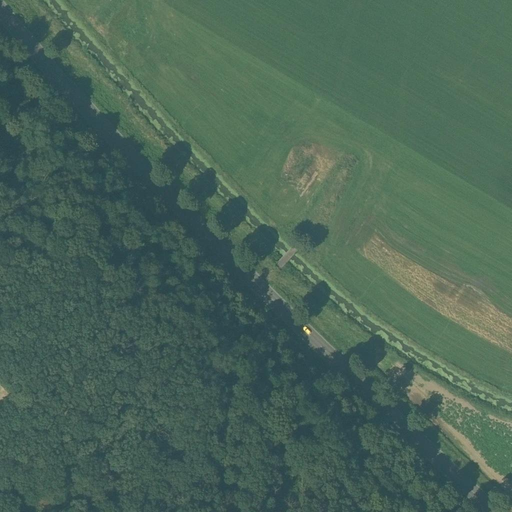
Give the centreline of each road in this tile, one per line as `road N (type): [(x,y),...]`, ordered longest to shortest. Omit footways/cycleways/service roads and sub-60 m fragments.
road 1 (primary): [(0,6),(255,281),(495,511)]
road 2 (track): [(255,281),(314,223),(357,145)]
